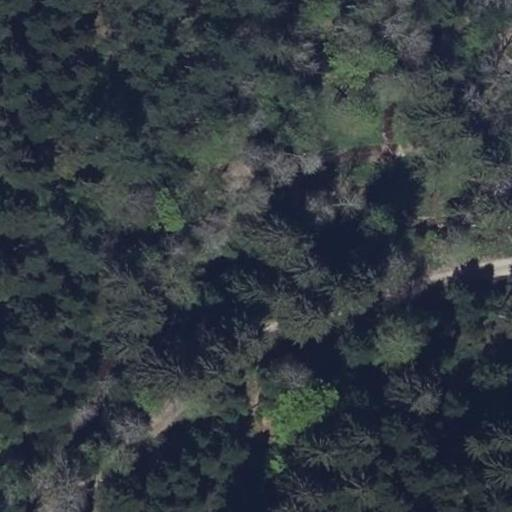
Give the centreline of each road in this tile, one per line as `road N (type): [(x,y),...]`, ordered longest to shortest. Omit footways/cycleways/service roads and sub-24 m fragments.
road 1 (track): [(511,165),(422,154),(354,172),(274,173),(0,310)]
road 2 (track): [(61,511),(257,338),(361,297),(511,264)]
